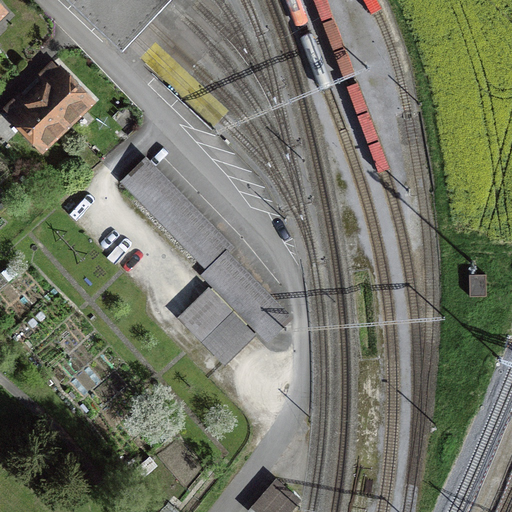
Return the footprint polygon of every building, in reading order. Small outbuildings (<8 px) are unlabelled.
[(77,0),(125,44),(133,35),(147,20),(166,1),(166,0),(77,0)] [(89,102),(51,63),(38,76),(46,84),(26,103),(19,95),(6,108),(43,147),(89,102)] [(208,269),(225,253),(231,248),(144,159),(122,181),(208,269)] [(268,341),(290,319),(225,253),(208,269),(203,274),(214,285),(180,318),(223,363),(257,330),(268,341)] [(288,511),(300,499),(277,479),(250,511),(251,511),(288,511)]
